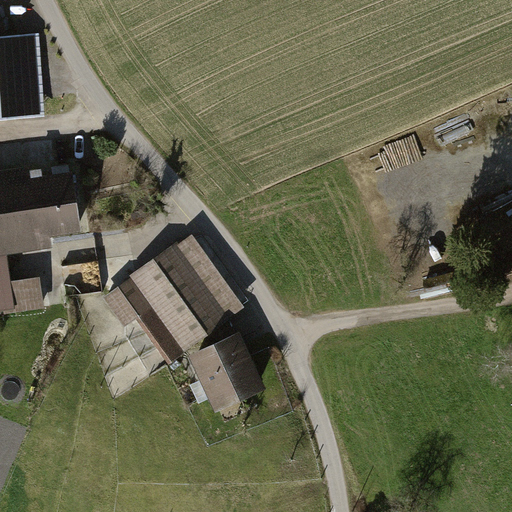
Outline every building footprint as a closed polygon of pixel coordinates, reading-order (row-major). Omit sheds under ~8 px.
[(37,39),(0,41),(0,116),(43,113),(37,39)] [(72,161),(0,170),(0,244),(81,234),(72,161)] [(447,257),(511,225),(511,189),(433,228),(447,257)] [(198,232),(109,297),(159,366),(248,301),(198,232)] [(240,342),(193,361),(216,417),(263,398),(240,342)]
